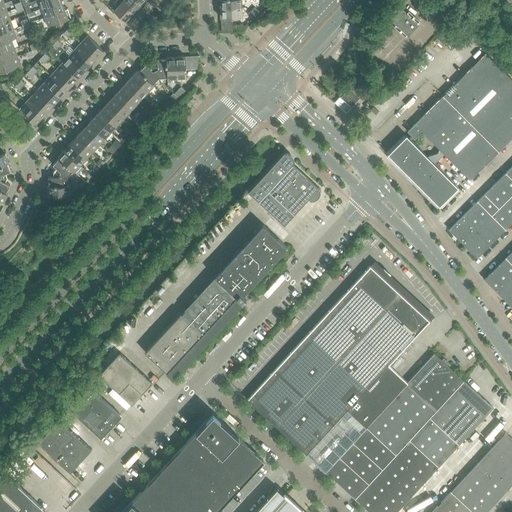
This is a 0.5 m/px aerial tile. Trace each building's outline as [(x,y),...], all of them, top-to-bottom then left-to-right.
[(133,12),(122,1),(121,2),(119,0),(116,0),(114,3),(117,6),(113,10),(125,21),(133,12)] [(141,3),(137,0),(122,0),(122,1),(133,12),(141,3)] [(241,8),(241,0),(219,0),(220,8),(241,8)] [(64,9),(61,1),(41,8),(44,16),(64,9)] [(67,8),(64,9),(44,16),(47,26),(70,17),(67,8)] [(242,17),(241,8),(220,8),(220,18),(242,17)] [(417,24),(419,22),(408,12),(406,14),(399,8),(389,18),(396,25),(394,27),(405,37),(407,35),(408,36),(418,25),(417,24)] [(0,23),(10,20),(7,11),(0,13),(0,23)] [(0,33),(13,29),(13,28),(10,20),(0,23),(0,33)] [(16,37),(13,29),(0,33),(0,42),(10,38),(11,39),(16,37)] [(103,50),(87,35),(81,42),(96,57),(103,50)] [(0,51),(14,47),(11,39),(10,38),(0,42),(0,51)] [(96,57),(81,42),(74,49),(90,64),(96,57)] [(0,61),(17,55),(14,47),(0,51),(0,61)] [(90,64),(74,49),(68,56),(84,70),(90,64)] [(470,122),(511,79),(485,52),(443,95),(470,122)] [(0,72),(20,65),(17,55),(0,61),(0,72)] [(199,55),(185,56),(175,56),(176,78),(186,78),(185,69),(199,68),(199,55)] [(84,70),(68,56),(62,62),(78,77),(84,70)] [(176,78),(175,56),(166,57),(166,58),(167,77),(167,78),(176,78)] [(167,77),(166,58),(157,58),(157,64),(152,64),(158,77),(167,77)] [(78,77),(62,62),(56,69),(72,83),(78,77)] [(158,77),(152,64),(149,68),(145,64),(139,71),(153,83),(158,77)] [(72,83),(56,69),(50,76),(66,90),(72,83)] [(154,84),(153,83),(139,71),(138,70),(131,77),(147,92),(154,84)] [(66,90),(50,76),(44,82),(60,97),(66,90)] [(147,92),(131,77),(125,83),(141,98),(147,92)] [(499,151),(511,137),(511,79),(470,122),(499,151)] [(60,97),(44,82),(38,89),(54,103),(60,97)] [(141,98),(125,83),(119,90),(135,105),(141,98)] [(358,96),(362,92),(353,84),(349,88),(341,97),(351,107),(360,97),(358,96)] [(181,86),(174,94),(179,98),(186,91),(181,86)] [(54,103),(38,89),(32,95),(47,110),(54,103)] [(135,105),(119,90),(113,97),(129,111),(135,105)] [(179,98),(173,93),(170,97),(175,102),(179,98)] [(47,110),(32,95),(25,102),(41,116),(47,110)] [(458,187),(434,163),(444,154),(470,180),(499,151),(470,122),(443,95),(407,131),(411,135),(409,138),(406,135),(387,153),(439,205),(458,187)] [(129,111),(113,97),(107,103),(123,118),(129,111)] [(41,116),(25,102),(19,109),(34,123),(35,124),(41,116)] [(123,118),(107,103),(101,110),(117,124),(123,118)] [(146,107),(142,111),(147,116),(151,112),(146,107)] [(117,124),(101,110),(94,117),(110,131),(117,124)] [(110,131),(94,117),(89,123),(104,138),(110,131)] [(104,138),(89,123),(82,130),(98,145),(104,138)] [(98,145),(82,130),(76,136),(92,151),(98,145)] [(129,136),(128,136),(125,133),(119,139),(123,143),(129,136)] [(92,151),(76,136),(70,143),(86,158),(92,151)] [(115,139),(111,144),(111,145),(116,149),(120,144),(115,139)] [(86,158),(70,143),(64,150),(80,164),(86,158)] [(111,145),(107,149),(112,154),(116,149),(111,145)] [(80,164),(64,150),(57,157),(59,158),(72,170),(73,171),(77,175),(83,168),(79,165),(80,164)] [(319,189),(311,181),(292,164),(294,162),(294,159),(293,157),(291,155),(289,153),(287,152),(284,152),(283,152),(247,191),(283,224),(308,198),(310,199),(312,199),(315,198),(317,197),(319,195),(319,192),(319,189)] [(8,162),(7,159),(5,153),(0,154),(0,165),(7,163),(8,162)] [(72,170),(59,158),(52,164),(56,168),(53,172),(66,177),(72,170)] [(100,158),(95,163),(99,167),(104,162),(100,158)] [(10,171),(7,163),(0,165),(0,177),(7,178),(5,173),(10,171)] [(67,185),(66,177),(53,172),(53,177),(48,177),(48,186),(67,185)] [(499,207),(511,193),(511,178),(506,172),(485,193),(499,207)] [(0,190),(6,193),(9,184),(5,182),(7,178),(0,177),(0,190)] [(67,185),(48,186),(47,186),(47,196),(69,195),(68,185),(67,185)] [(499,207),(485,193),(477,200),(491,214),(499,207)] [(506,228),(511,222),(511,193),(499,207),(491,214),(506,228)] [(506,228),(491,214),(477,200),(448,229),(477,258),(506,228)] [(242,302),(245,298),(249,294),(244,290),(284,247),(285,247),(286,246),(263,225),(181,313),(180,312),(144,351),(166,372),(167,372),(168,373),(171,369),(173,370),(196,345),(198,347),(200,344),(240,301),(242,302)] [(511,307),(511,262),(506,256),(483,279),(511,307)] [(388,364),(428,321),(429,321),(403,297),(377,273),(369,266),(369,267),(356,281),(355,281),(247,399),(306,453),(346,409),(351,414),(343,424),(354,434),(363,425),(366,427),(394,454),(409,438),(429,417),(436,409),(407,382),(388,364)] [(407,352),(414,344),(410,341),(403,349),(407,352)] [(151,382),(119,352),(99,374),(105,380),(115,369),(128,382),(119,392),(131,404),(151,382)] [(450,394),(463,380),(433,352),(433,353),(407,382),(436,409),(450,394)] [(493,407),(477,393),(463,380),(450,394),(479,422),(493,407)] [(120,415),(89,386),(69,407),(101,437),(120,415)] [(479,422),(450,394),(436,409),(429,417),(459,444),(479,422)] [(91,448),(60,420),(64,414),(66,416),(63,413),(38,440),(52,453),(70,470),(91,448)] [(205,472),(238,437),(212,414),(180,449),(205,472)] [(439,466),(459,444),(429,417),(409,438),(439,466)] [(354,498),(394,454),(366,427),(325,471),(354,498)] [(474,511),(485,511),(511,483),(511,438),(505,432),(451,490),(474,511)] [(230,496),(263,460),(238,437),(205,472),(230,496)] [(369,511),(395,511),(439,466),(409,438),(394,454),(354,498),(369,511)] [(180,449),(163,467),(188,490),(197,481),(205,472),(180,449)] [(188,490),(163,467),(147,484),(172,508),(180,499),(188,490)] [(0,511),(47,511),(45,509),(2,470),(0,472),(0,511)] [(230,496),(205,472),(197,481),(222,505),(230,496)] [(215,511),(222,505),(197,481),(188,490),(212,511),(215,511)] [(168,511),(172,508),(147,484),(121,511),(168,511)] [(302,511),(276,488),(253,511),(302,511)] [(212,511),(188,490),(180,499),(194,511),(212,511)] [(474,511),(451,490),(431,511),(474,511)] [(194,511),(180,499),(172,508),(176,511),(194,511)]
